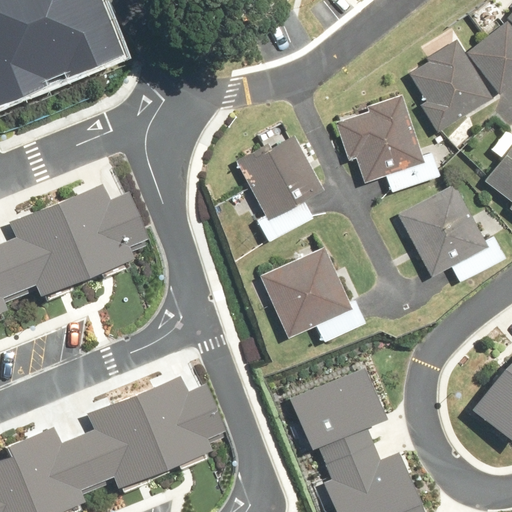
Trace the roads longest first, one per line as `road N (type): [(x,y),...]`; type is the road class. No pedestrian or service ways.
road 1 (residential): [(511,272),(468,305),(419,375),(420,416),(442,474),(476,492),(511,488)]
road 2 (residential): [(293,80),(397,298)]
road 3 (residential): [(194,310),(250,455),(244,495),(228,511)]
road 4 (residential): [(194,310),(0,391)]
road 5 (residential): [(147,112),(143,153),(194,310)]
road 6 (residential): [(147,112),(0,171)]
road 7 (residential): [(293,80),(401,0)]
